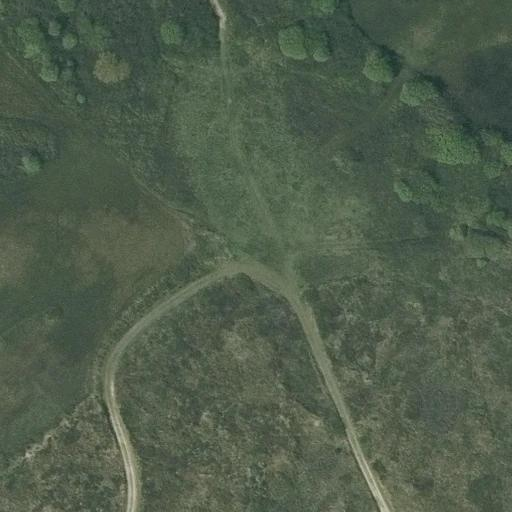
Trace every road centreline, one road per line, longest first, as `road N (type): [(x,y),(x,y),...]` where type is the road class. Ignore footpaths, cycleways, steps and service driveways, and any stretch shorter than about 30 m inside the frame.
road 1 (unknown): [(284,293),(255,274),(220,267),(159,302),(114,346),(103,382),(124,457),(127,511)]
road 2 (track): [(511,230),(498,224),(281,262),(284,293)]
road 3 (unknown): [(382,511),(320,358),(284,293)]
